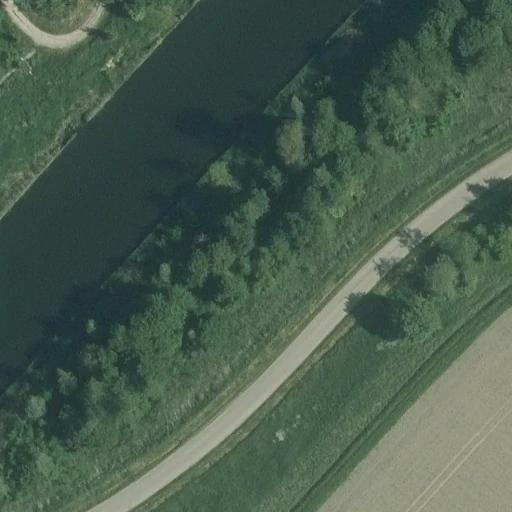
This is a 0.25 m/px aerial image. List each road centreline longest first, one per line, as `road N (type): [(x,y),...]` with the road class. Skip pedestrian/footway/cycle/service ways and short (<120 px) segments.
road 1 (unclassified): [(102,511),(220,430),(369,269),(511,161)]
road 2 (track): [(2,0),(30,28),(55,32),(75,32),(93,19),(98,0)]
